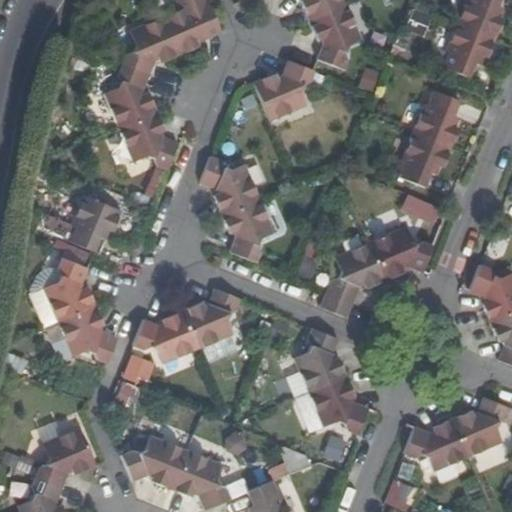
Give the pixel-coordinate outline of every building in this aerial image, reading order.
[(223,22),(214,0),(179,0),(182,6),(163,14),(163,16),(180,54),(192,49),(190,42),(201,38),(205,36),(203,31),(207,29),(217,24),(223,22)] [(305,0),(307,7),(302,10),(308,22),(346,5),(343,0),(305,0)] [(463,0),(456,19),(495,35),(503,15),(499,12),(503,4),(497,1),(497,0),(463,0)] [(361,39),(346,5),(308,22),(314,35),(319,33),(324,42),(318,58),(344,68),(348,59),(345,53),(348,43),(361,39)] [(163,16),(163,14),(128,28),(134,43),(132,48),(126,52),(122,62),(148,73),(153,60),(164,54),(168,59),(180,54),(163,16)] [(495,35),(456,19),(445,47),(448,49),(442,64),(468,74),(474,60),(479,61),(483,51),(488,52),(495,35)] [(104,55),(81,45),(75,60),(98,70),(104,55)] [(309,81),(314,69),(288,59),(283,74),(277,77),(274,71),(269,74),(252,81),(269,119),(303,102),(298,92),(301,84),(309,81)] [(103,93),(119,127),(158,110),(153,97),(146,98),(143,88),(148,73),(122,62),(118,72),(121,79),(118,86),(103,93)] [(363,68),(358,87),(372,91),(377,72),(363,68)] [(424,101),(412,130),(451,145),(459,126),(455,124),(458,114),(453,112),(459,98),(434,88),(428,102),(424,101)] [(158,110),(119,127),(134,162),(148,156),(153,157),(157,165),(167,170),(178,144),(163,137),(159,126),(164,123),(158,110)] [(451,145),(412,130),(401,158),(404,160),(399,175),(424,185),(430,170),(435,172),(439,162),(444,162),(451,145)] [(221,214),(259,198),(244,165),(232,169),(225,166),(221,157),(211,153),(201,180),(213,187),(219,198),(215,200),(221,214)] [(60,222),(55,234),(95,250),(101,236),(105,238),(111,223),(116,225),(122,211),(83,197),(71,226),(60,222)] [(274,232),(259,198),(221,214),(227,227),(232,226),(237,236),(231,250),(257,261),(260,251),(258,245),(262,237),(274,232)] [(403,198),(400,215),(434,221),(437,204),(403,198)] [(404,227),(371,241),(387,278),(401,272),(406,270),(404,265),(408,263),(424,270),(434,243),(424,239),(419,243),(409,240),(404,227)] [(499,247),(510,251),(511,246),(511,237),(504,234),(499,247)] [(333,280),(329,289),(355,299),(360,284),(365,283),(368,286),(374,284),(387,278),(371,241),(338,255),(344,269),(340,277),(333,280)] [(46,287),(60,321),(99,305),(93,292),(88,293),(83,281),(88,268),(63,258),(59,268),(62,274),(58,281),(46,287)] [(493,267),(481,262),(470,287),(486,294),(488,300),(484,302),(486,307),(492,321),(511,312),(511,271),(501,276),(493,272),(493,267)] [(237,309),(241,299),(216,289),(210,303),(198,308),(196,304),(184,308),(200,346),(233,333),(228,320),(233,311),(237,309)] [(355,299),(329,289),(324,304),(349,314),(355,299)] [(98,359),(108,364),(119,336),(103,330),(99,320),(104,318),(99,305),(60,321),(74,356),(88,349),(95,353),(98,359)] [(164,362),(200,346),(184,308),(170,314),(171,319),(159,324),(144,319),(133,346),(143,350),(148,347),(159,350),(164,362)] [(511,312),(492,321),(497,334),(499,338),(505,337),(506,344),(501,358),(511,362),(511,312)] [(293,319),(281,314),(272,337),(284,342),(293,319)] [(296,357),(310,391),(348,375),(343,361),(340,357),(336,358),(332,351),(338,337),(314,328),(310,337),(313,344),(309,352),(296,357)] [(10,363),(38,374),(43,364),(14,352),(10,363)] [(129,379),(137,384),(145,364),(136,361),(129,379)] [(348,375),(310,391),(324,424),(338,417),(346,421),(348,428),(359,432),(369,406),(356,402),(351,394),(356,393),(353,387),(348,375)] [(78,390),(89,395),(95,381),(83,376),(78,390)] [(112,400),(127,407),(137,386),(121,379),(112,400)] [(507,416),(511,405),(486,395),(480,409),(474,412),(472,408),(466,410),(453,416),(469,453),(504,438),(498,425),(502,417),(507,416)] [(437,467),(469,453),(453,416),(438,422),(434,424),(435,428),(430,431),(415,425),(406,450),(416,455),(422,451),(432,454),(437,467)] [(39,464),(35,474),(61,484),(66,471),(72,468),(75,472),(96,462),(79,425),(43,441),(48,454),(45,462),(39,464)] [(238,432),(223,439),(229,454),(245,448),(238,432)] [(174,487),(189,449),(152,434),(146,449),(141,452),(134,449),(123,453),(134,479),(147,472),(153,474),(152,478),(159,481),(174,487)] [(337,454),(346,457),(351,444),(342,441),(337,454)] [(266,469),(270,480),(307,467),(300,448),(281,455),(284,463),(266,469)] [(222,462),(189,449),(174,487),(186,493),(191,495),(194,490),(200,493),(207,508),(231,497),(226,486),(221,484),(218,475),(222,462)] [(17,503),(21,511),(65,511),(61,500),(55,497),(61,484),(35,474),(31,483),(34,491),(30,497),(17,503)] [(281,493),(274,479),(248,490),(254,503),(250,504),(253,511),(292,511),(283,492),(281,493)] [(391,481),(383,502),(403,511),(412,490),(391,481)]
